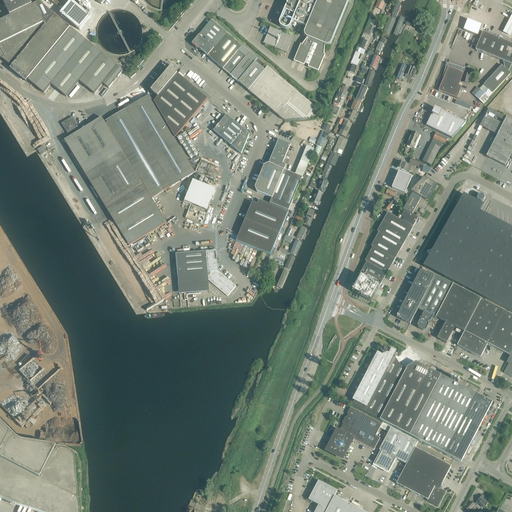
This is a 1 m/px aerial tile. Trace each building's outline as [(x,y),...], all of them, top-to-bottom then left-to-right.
[(29,0),(2,0),(10,16),(32,5),(29,0)] [(65,0),(59,8),(61,10),(75,21),(83,12),(68,0),(65,0)] [(144,6),(136,0),(134,0),(133,2),(141,9),(144,6)] [(144,0),(145,1),(146,2),(147,3),(147,4),(148,5),(149,5),(150,6),(152,7),(153,8),(154,8),(155,9),(156,9),(158,10),(159,10),(160,10),(162,10),(164,10),(165,10),(166,10),(168,10),(169,9),(171,9),(172,9),(174,8),(175,7),(176,7),(177,5),(179,4),(180,3),(181,2),(181,1),(182,1),(182,0),(144,0)] [(286,29),(287,29),(288,29),(289,29),(289,28),(290,28),(290,27),(291,27),(293,21),(307,27),(305,32),(304,33),(304,34),(304,35),(305,36),(305,37),(306,37),(306,38),(307,38),(302,45),(301,45),(294,61),(304,66),(305,64),(309,66),(308,67),(318,72),(325,55),(324,54),(325,46),(326,46),(327,46),(328,46),(329,46),(330,45),(330,44),(331,44),(331,43),(348,2),(345,1),(345,0),(288,0),(280,22),(279,23),(279,24),(279,25),(280,25),(280,26),(280,27),(281,27),(281,28),(282,28),(285,29),(286,29)] [(381,10),(385,3),(382,2),(378,0),(375,7),(381,10)] [(397,2),(391,15),(398,18),(404,4),(396,1),(397,2)] [(12,67),(10,69),(26,82),(70,28),(39,2),(32,6),(0,21),(0,58),(1,58),(12,67)] [(126,54),(127,54),(129,53),(130,53),(131,52),(132,52),(133,51),(134,50),(136,49),(136,48),(137,47),(138,46),(139,45),(140,43),(140,42),(141,41),(141,40),(142,38),(142,37),(142,36),(142,35),(142,33),(142,31),(142,30),(142,29),(142,28),(142,27),(142,26),(141,24),(140,23),(140,22),(139,21),(139,20),(138,19),(137,18),(136,17),(136,16),(134,15),(133,14),(132,14),(131,13),(129,12),(128,11),(127,11),(126,11),(124,10),(123,10),(122,10),(120,10),(118,10),(117,10),(116,10),(115,10),(113,11),(112,11),(110,12),(109,12),(108,13),(107,14),(105,15),(104,16),(103,17),(102,18),(102,19),(101,20),(100,21),(100,22),(99,23),(99,24),(98,25),(98,26),(98,27),(98,28),(97,30),(97,32),(97,33),(97,34),(97,35),(97,36),(98,37),(98,38),(98,40),(99,41),(99,42),(100,43),(101,44),(101,45),(102,46),(102,47),(104,48),(104,49),(105,50),(106,50),(107,51),(109,52),(111,53),(112,54),(113,54),(114,54),(116,55),(118,55),(119,55),(121,55),(123,55),(124,55),(126,54)] [(383,35),(389,38),(398,18),(391,15),(382,35),(383,35)] [(406,19),(401,17),(394,35),(399,37),(406,19)] [(511,17),(503,33),(511,37),(511,34),(511,17)] [(208,56),(227,33),(212,21),(211,21),(198,36),(199,37),(194,43),(207,54),(206,55),(208,56)] [(462,21),(459,27),(469,31),(471,25),(462,21)] [(471,25),(469,31),(478,35),(481,28),(471,25)] [(270,27),(263,43),(288,53),(294,37),(270,27)] [(117,66),(71,28),(28,80),(44,93),(51,84),(66,97),(79,81),(94,94),(103,84),(109,88),(118,77),(123,71),(117,66)] [(503,62),(504,68),(508,71),(511,65),(511,43),(483,32),(480,38),(475,50),(493,57),(503,62)] [(227,33),(208,56),(223,69),(238,51),(242,46),(227,33)] [(383,35),(375,54),(382,57),(389,38),(383,35)] [(357,52),(363,55),(365,51),(364,51),(366,47),(364,46),(367,40),(363,38),(357,52)] [(238,51),(246,57),(231,76),(238,82),(255,62),(257,59),(242,46),(238,51)] [(223,69),(231,76),(246,57),(238,51),(223,69)] [(369,68),(369,69),(376,72),(382,57),(375,54),(369,68)] [(124,65),(128,68),(131,65),(123,58),(121,61),(125,64),(124,65)] [(137,68),(144,60),(141,58),(135,66),(137,68)] [(247,90),(264,70),(255,62),(238,82),(247,90)] [(402,65),(396,78),(401,80),(407,67),(402,65)] [(504,68),(502,65),(484,85),(487,87),(482,92),(477,87),(472,94),(484,104),(489,98),(488,98),(511,74),(508,71),(504,68)] [(267,67),(248,90),(284,121),(306,119),(315,107),(267,67)] [(405,74),(413,77),(416,69),(408,67),(405,74)] [(459,85),(464,73),(448,67),(438,91),(457,99),(462,86),(459,85)] [(155,97),(152,99),(154,102),(177,74),(171,69),(153,90),(153,91),(152,92),(153,93),(155,97)] [(370,88),(376,72),(369,69),(369,71),(364,85),(370,88)] [(462,82),(469,83),(472,72),(465,70),(462,82)] [(177,74),(154,102),(175,138),(208,99),(208,100),(178,74),(177,74)] [(356,98),(355,100),(363,103),(370,88),(364,85),(362,85),(357,98),(356,98)] [(64,141),(68,147),(105,206),(142,184),(142,183),(143,183),(152,199),(172,187),(195,173),(175,138),(154,102),(152,99),(150,95),(106,121),(107,123),(106,124),(102,118),(64,141)] [(355,100),(352,109),(359,112),(363,103),(355,100)] [(337,117),(339,110),(340,109),(336,108),(333,106),(331,114),(337,117)] [(354,123),(359,112),(352,109),(351,108),(346,120),(354,123)] [(451,139),(466,123),(435,108),(432,114),(433,114),(432,116),(431,116),(426,126),(451,139)] [(226,115),(213,131),(241,154),(249,134),(230,118),(226,115)] [(68,136),(78,130),(71,117),(60,123),(68,136)] [(511,120),(507,117),(486,156),(505,166),(511,156),(511,120)] [(339,134),(340,135),(348,139),(354,123),(346,120),(346,119),(339,134)] [(323,131),(319,139),(325,141),(329,134),(323,131)] [(412,132),(409,139),(417,142),(420,135),(412,132)] [(436,132),(433,139),(445,144),(448,138),(436,132)] [(341,155),(348,139),(340,135),(333,152),(341,155)] [(417,142),(409,139),(406,146),(414,149),(417,142)] [(282,164),(290,145),(279,140),(277,143),(272,145),(274,150),(268,164),(264,166),(255,188),(257,192),(272,198),(270,203),(288,211),(289,210),(291,204),(302,178),(284,170),(286,165),(282,164)] [(431,165),(440,147),(431,143),(422,161),(431,165)] [(38,150),(41,155),(47,152),(43,146),(38,150)] [(301,161),(308,164),(314,149),(307,146),(301,161)] [(332,152),(327,163),(337,166),(341,155),(333,152),(332,152)] [(425,164),(411,159),(409,163),(423,169),(425,164)] [(302,178),(308,164),(301,161),(295,175),(302,178)] [(409,173),(412,166),(400,161),(397,168),(409,173)] [(330,180),(337,166),(327,163),(322,176),(330,180)] [(412,177),(399,172),(392,188),(405,194),(412,177)] [(301,182),(306,184),(309,177),(305,175),(301,182)] [(322,176),(316,190),(324,193),(330,180),(322,176)] [(424,178),(411,191),(413,193),(421,198),(426,200),(428,195),(430,197),(434,190),(432,189),(435,184),(424,178)] [(192,180),(185,202),(208,210),(216,189),(192,180)] [(167,223),(142,184),(105,206),(129,246),(167,223)] [(388,189),(386,194),(396,198),(397,197),(400,198),(401,194),(388,189)] [(318,209),(324,193),(316,190),(315,190),(310,203),(311,204),(310,207),(318,209)] [(413,193),(403,210),(411,215),(421,198),(413,193)] [(465,238),(480,245),(494,219),(479,211),(483,204),(463,194),(423,267),(444,278),(449,268),(465,238)] [(384,209),(381,213),(384,216),(387,211),(388,211),(390,208),(393,204),(394,203),(396,204),(398,201),(394,198),(392,201),(391,200),(384,209)] [(258,204),(252,202),(236,242),(270,255),(288,212),(259,200),(258,204)] [(309,209),(302,224),(310,228),(318,209),(310,207),(309,209)] [(418,219),(411,215),(403,210),(400,214),(416,223),(418,219)] [(388,213),(377,231),(379,232),(403,246),(413,227),(398,219),(388,213)] [(400,214),(398,219),(413,227),(416,223),(400,214)] [(449,268),(444,278),(511,312),(511,230),(511,231),(511,228),(507,228),(507,225),(502,226),(502,223),(497,223),(497,220),(494,219),(480,245),(465,238),(449,268)] [(296,239),(297,239),(303,242),(310,228),(302,224),(296,239)] [(365,261),(367,262),(387,274),(403,246),(379,232),(371,246),(373,247),(365,261)] [(290,254),(291,254),(297,257),(303,242),(297,239),(290,254)] [(206,279),(208,280),(227,296),(236,286),(218,271),(216,251),(176,254),(177,275),(198,273),(199,279),(206,279)] [(291,254),(284,269),(290,272),(297,257),(291,254)] [(371,302),(379,287),(387,274),(367,262),(359,276),(357,278),(359,279),(352,291),(371,302)] [(282,289),(290,272),(284,269),(282,274),(280,273),(275,283),(273,286),(282,289)] [(410,324),(418,309),(434,277),(421,270),(397,317),(410,324)] [(420,320),(417,325),(418,328),(423,331),(426,330),(428,325),(427,322),(430,321),(432,317),(435,319),(436,318),(453,285),(435,275),(434,277),(418,309),(424,313),(422,316),(422,317),(420,318),(421,320),(420,320)] [(481,299),(453,285),(436,318),(445,323),(437,338),(446,343),(454,328),(464,333),(481,299)] [(510,356),(511,352),(511,315),(481,299),(464,333),(457,346),(480,358),(487,344),(510,356)] [(368,373),(352,405),(392,426),(410,435),(411,436),(442,376),(441,375),(437,373),(423,366),(416,362),(405,369),(403,366),(401,367),(399,363),(395,356),(394,356),(396,352),(391,349),(389,353),(388,352),(388,351),(388,350),(388,349),(387,349),(387,348),(386,348),(386,347),(385,347),(384,347),(383,347),(383,348),(380,347),(379,349),(379,350),(381,351),(381,352),(381,353),(382,353),(382,354),(383,354),(383,355),(379,353),(378,354),(368,373)] [(442,376),(411,436),(446,454),(477,394),(442,376)] [(477,394),(446,454),(461,462),(492,402),(477,394)] [(330,443),(326,451),(343,459),(353,440),(354,440),(374,450),(380,438),(376,436),(382,424),(350,407),(347,414),(348,415),(347,417),(346,417),(345,417),(342,423),(343,424),(340,430),(339,431),(337,430),(333,438),(332,438),(330,442),(330,443)] [(0,498),(11,505),(34,511),(77,511),(73,461),(72,453),(64,449),(24,443),(20,442),(15,439),(0,428),(0,498)] [(418,442),(392,428),(391,428),(379,450),(382,452),(375,465),(388,472),(395,459),(406,464),(418,442)] [(415,448),(406,466),(419,473),(428,478),(427,480),(431,483),(433,480),(442,485),(451,467),(415,448)] [(419,473),(406,466),(402,473),(396,484),(410,491),(419,473)] [(428,478),(419,473),(410,491),(427,500),(427,501),(437,506),(445,492),(439,489),(442,485),(433,480),(431,483),(427,480),(428,478)] [(310,497),(309,500),(319,505),(315,511),(364,511),(334,496),(337,491),(334,489),(331,487),(330,488),(319,483),(313,494),(312,493),(310,497)] [(484,508),(489,502),(482,495),(475,503),(477,505),(479,504),(484,508)] [(474,504),(471,502),(465,509),(468,511),(474,504)]
